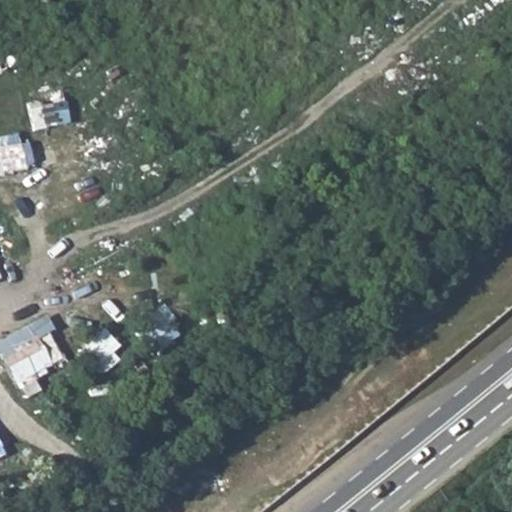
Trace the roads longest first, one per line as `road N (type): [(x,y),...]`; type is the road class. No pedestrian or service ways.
road 1 (track): [(0,293),(224,178),(302,125),(453,0)]
road 2 (primary): [(511,358),(323,511)]
road 3 (primary): [(384,511),(511,408)]
